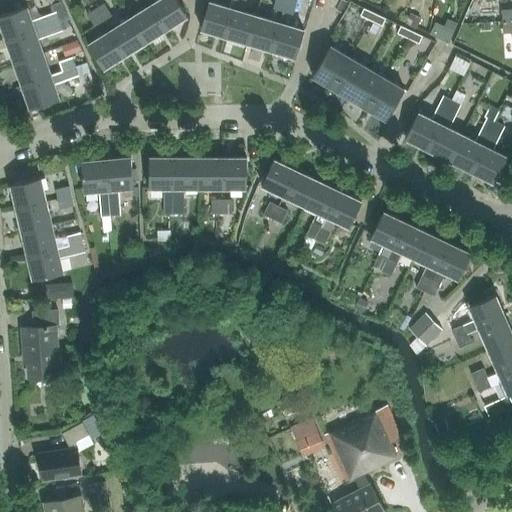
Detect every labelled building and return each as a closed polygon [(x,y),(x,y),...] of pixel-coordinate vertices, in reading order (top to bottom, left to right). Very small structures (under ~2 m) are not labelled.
[(166,28),(187,15),(177,0),(158,0),(151,4),(166,28)] [(209,1),(201,28),(225,35),(233,8),(235,0),(226,0),(225,6),(209,1)] [(235,0),(233,8),(225,35),(248,43),(257,15),(244,11),(246,0),(235,0)] [(257,15),(248,43),(272,50),(280,22),(284,10),(287,0),(276,0),(270,19),(257,15)] [(287,0),(284,10),(294,13),(297,0),(287,0)] [(104,3),(96,8),(103,20),(111,15),(104,3)] [(146,41),(166,28),(151,4),(130,17),(146,41)] [(0,15),(0,19),(7,39),(35,29),(59,20),(55,11),(32,19),(27,6),(0,15)] [(94,25),(103,20),(96,8),(87,14),(94,25)] [(504,21),(511,20),(511,8),(503,9),(504,21)] [(125,55),(146,41),(130,17),(109,31),(125,55)] [(15,62),(43,52),(39,39),(63,30),(59,20),(35,29),(7,39),(15,62)] [(280,22),(272,50),(296,57),(304,29),(290,25),(280,22)] [(104,68),(125,55),(109,31),(89,44),(104,68)] [(349,56),(330,45),(312,75),(331,87),(349,56)] [(386,60),(402,66),(407,53),(391,47),(386,60)] [(23,85),(51,74),(43,52),(15,62),(23,85)] [(72,56),(59,61),(62,70),(75,65),(72,56)] [(367,67),(349,56),(331,87),(349,97),(367,67)] [(59,98),(55,84),(79,75),(75,65),(62,70),(51,74),(23,85),(31,108),(59,98)] [(384,77),(367,67),(349,97),(366,107),(384,77)] [(404,88),(384,77),(366,107),(386,119),(404,88)] [(440,123),(428,148),(450,159),(463,134),(449,127),(464,96),(456,91),(452,99),(440,123)] [(418,112),(406,137),(428,148),(440,123),(452,99),(443,95),(432,118),(418,112)] [(463,134),(450,159),(472,170),(496,122),(502,111),(491,106),(485,117),(487,118),(476,141),(463,134)] [(496,122),(472,170),(494,182),(507,156),(494,150),(505,126),(496,122)] [(134,186),(131,156),(106,159),(109,189),(111,216),(121,215),(119,188),(134,186)] [(174,214),(174,157),(150,157),(150,187),(164,187),(163,214),(174,214)] [(198,187),(198,157),(174,157),(174,214),(184,214),(184,187),(198,187)] [(223,187),(223,157),(198,157),(198,187),(223,187)] [(223,157),(223,187),(247,187),(247,157),(223,157)] [(111,216),(109,189),(106,159),(82,161),(84,191),(99,190),(101,217),(102,216),(103,228),(111,227),(111,216)] [(274,159),(262,184),(283,194),(296,169),(274,159)] [(296,169),(283,194),(306,205),(318,180),(296,169)] [(41,177),(11,184),(17,208),(46,201),(41,177)] [(318,180),(306,205),(319,211),(314,222),(307,235),(316,240),(340,190),(318,180)] [(56,188),(58,199),(72,196),(70,186),(56,188)] [(340,190),(316,240),(325,244),(331,230),(336,220),(350,226),(362,201),(340,190)] [(73,206),(72,196),(58,199),(60,208),(73,206)] [(212,214),(223,213),(223,199),(212,200),(212,214)] [(232,199),(223,199),(223,213),(232,213),(232,199)] [(46,201),(17,208),(22,231),(52,224),(46,201)] [(267,201),(261,214),(271,218),(277,206),(267,201)] [(277,206),(271,218),(281,223),(287,210),(277,206)] [(382,271),(406,222),(383,211),(371,236),(385,243),(379,255),(373,267),(382,271)] [(415,257),(427,232),(406,222),(382,271),(392,276),(397,264),(403,252),(415,257)] [(52,224),(22,231),(28,255),(57,248),(52,224)] [(157,241),(169,241),(168,230),(158,230),(157,241)] [(81,232),(66,236),(68,246),(83,242),(81,232)] [(425,292),(449,242),(427,232),(415,257),(428,263),(421,276),(416,288),(425,292)] [(57,248),(28,255),(34,278),(63,271),(60,258),(86,252),(83,242),(68,246),(57,248)] [(459,278),(471,253),(449,242),(425,292),(434,296),(446,272),(459,278)] [(468,334),(480,328),(506,317),(496,294),(470,305),(476,319),(463,325),(451,329),(456,339),(468,334)] [(56,325),(59,324),(58,309),(33,310),(34,326),(22,327),(24,355),(28,355),(30,377),(60,374),(56,325)] [(426,312),(410,329),(417,337),(410,344),(418,354),(443,329),(426,312)] [(489,350),(511,340),(511,331),(506,317),(480,328),(489,350)] [(472,343),(468,334),(456,339),(460,348),(472,343)] [(499,372),(511,366),(511,340),(489,350),(499,372)] [(479,392),(503,381),(509,395),(511,393),(511,366),(499,372),(487,377),(475,382),(479,392)] [(471,373),(475,382),(487,377),(484,368),(471,373)] [(391,442),(403,437),(388,404),(325,434),(347,481),(355,477),(360,488),(332,503),(336,511),(385,511),(370,482),(365,472),(386,463),(384,459),(397,453),(391,442)] [(313,419),(290,427),(296,443),(319,435),(313,419)] [(81,473),(77,448),(76,448),(75,441),(88,433),(82,422),(63,433),(69,444),(70,449),(39,453),(43,479),(81,473)] [(106,481),(88,485),(92,511),(97,511),(112,509),(106,481)] [(85,511),(82,495),(44,502),(46,511),(85,511)]
